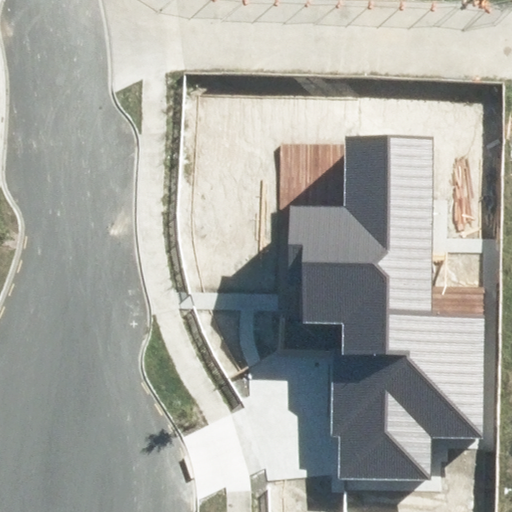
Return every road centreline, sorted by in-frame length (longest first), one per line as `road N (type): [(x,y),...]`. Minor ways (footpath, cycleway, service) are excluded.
road 1 (residential): [(41,16),(511,27)]
road 2 (residential): [(41,16),(43,485)]
